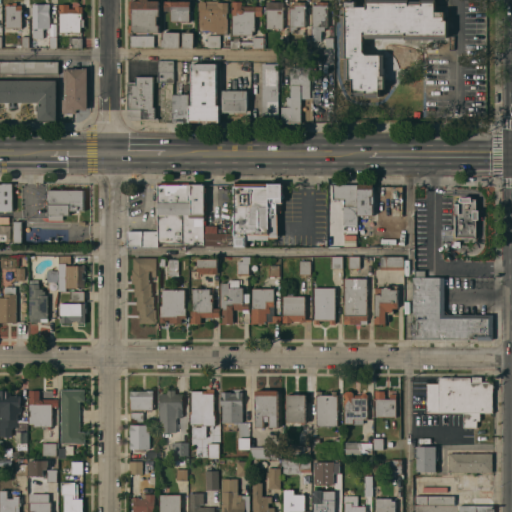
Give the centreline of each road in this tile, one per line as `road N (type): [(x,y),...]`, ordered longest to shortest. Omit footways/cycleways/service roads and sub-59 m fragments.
road 1 (residential): [(511,359),(0,362)]
road 2 (residential): [(111,153),(107,511)]
road 3 (primary): [(165,153),(368,154)]
road 4 (residential): [(107,0),(111,153)]
road 5 (primary): [(368,154),(511,155)]
